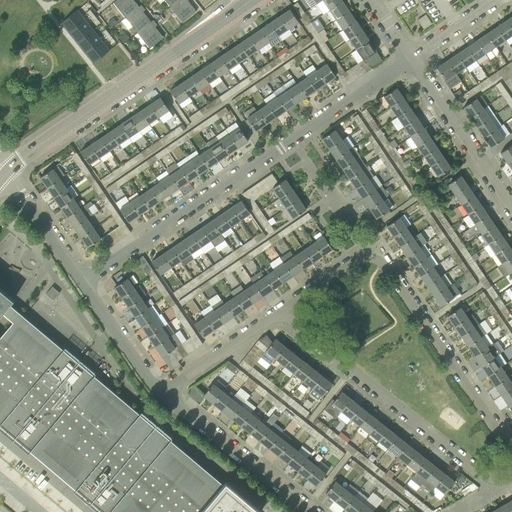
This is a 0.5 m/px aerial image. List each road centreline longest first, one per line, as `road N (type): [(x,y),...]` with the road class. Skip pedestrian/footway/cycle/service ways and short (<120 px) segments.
road 1 (residential): [(79,282),(412,58)]
road 2 (residential): [(511,457),(372,251),(278,314)]
road 3 (tertiary): [(5,172),(251,0)]
road 4 (residential): [(278,314),(491,480),(511,474)]
road 5 (residential): [(308,511),(162,394)]
road 6 (residential): [(511,204),(412,58)]
road 7 (residential): [(162,394),(278,314)]
road 8 (residential): [(162,394),(79,282)]
road 9 (residential): [(79,282),(5,172)]
